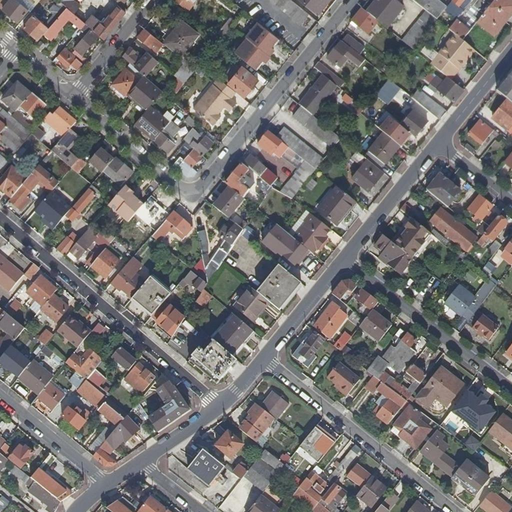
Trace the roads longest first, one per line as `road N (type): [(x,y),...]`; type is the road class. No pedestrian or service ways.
road 1 (residential): [(75,95),(194,192),(350,0)]
road 2 (residential): [(216,408),(0,218)]
road 3 (residential): [(264,360),(454,511)]
road 4 (residential): [(511,390),(343,259)]
road 5 (tertiary): [(437,143),(343,259)]
road 6 (residential): [(0,398),(106,486)]
road 7 (tertiary): [(343,259),(264,360)]
road 8 (residential): [(152,0),(75,95)]
